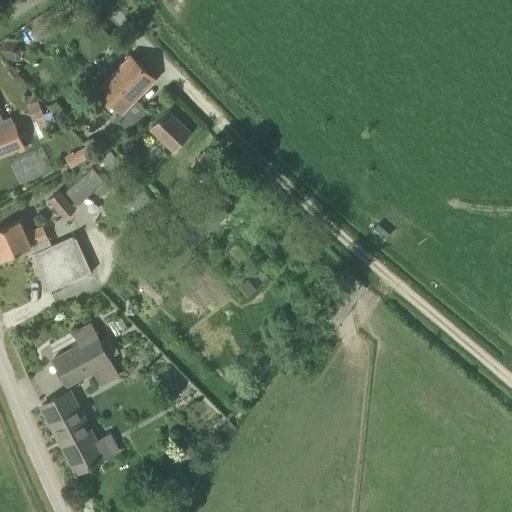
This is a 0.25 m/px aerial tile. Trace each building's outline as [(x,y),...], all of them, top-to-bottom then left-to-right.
[(85,13),(63,35),(91,62),(112,39),(85,13)] [(121,115),(156,78),(131,54),(96,91),(121,115)] [(172,150),(191,133),(168,111),(150,129),(172,150)] [(0,126),(0,154),(25,145),(15,121),(12,122),(0,126)] [(64,155),(70,165),(90,152),(83,143),(64,155)] [(77,205),(94,190),(104,180),(113,172),(101,158),(64,192),(77,205)] [(211,184),(225,170),(213,158),(198,171),(211,184)] [(58,188),(47,197),(66,219),(77,209),(58,188)] [(193,250),(230,214),(210,193),(172,228),(193,250)] [(49,238),(43,226),(26,234),(20,221),(0,228),(0,256),(2,259),(33,245),(49,238)] [(75,234),(52,245),(36,252),(33,253),(50,291),(92,272),(75,234)] [(112,361),(98,335),(80,345),(65,353),(78,379),(93,371),(112,361)] [(77,472),(104,458),(68,391),(41,405),(77,472)]
